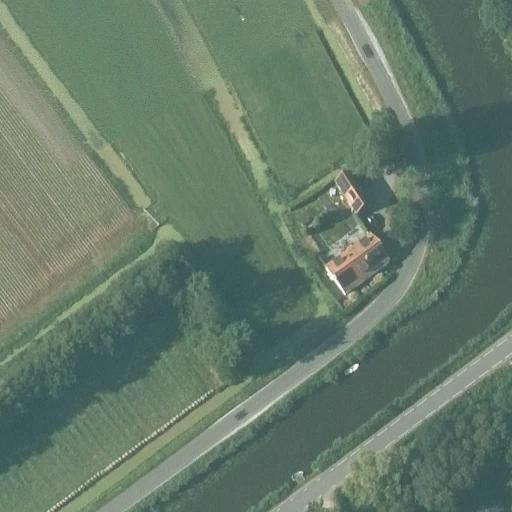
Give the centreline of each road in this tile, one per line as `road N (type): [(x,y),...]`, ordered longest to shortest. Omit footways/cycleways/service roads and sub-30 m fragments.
road 1 (unclassified): [(109,511),(351,332),(409,267),(420,213),(410,138),(340,0)]
road 2 (tertiary): [(291,511),(511,347)]
